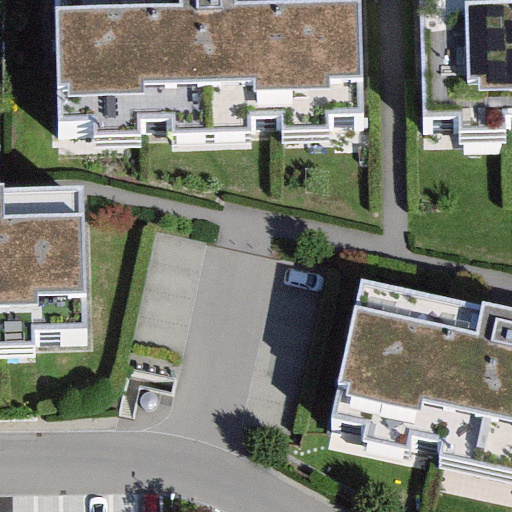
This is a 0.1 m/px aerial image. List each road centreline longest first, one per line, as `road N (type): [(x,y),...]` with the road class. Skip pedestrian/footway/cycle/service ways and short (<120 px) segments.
road 1 (unclassified): [(290,511),(190,471),(0,466)]
road 2 (unknown): [(190,471),(236,255)]
